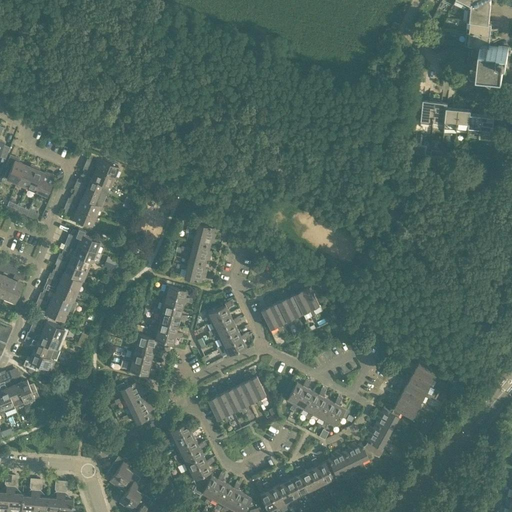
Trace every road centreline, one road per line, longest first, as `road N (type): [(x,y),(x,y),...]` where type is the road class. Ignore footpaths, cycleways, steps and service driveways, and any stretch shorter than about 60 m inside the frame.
road 1 (residential): [(0,362),(74,164),(32,146),(29,126),(0,113)]
road 2 (tertiary): [(395,511),(511,382)]
road 3 (residential): [(511,87),(465,82),(413,40),(406,22),(418,0)]
road 4 (residential): [(284,431),(271,455),(237,469),(223,462),(194,406)]
road 5 (residential): [(87,471),(111,448),(194,406)]
